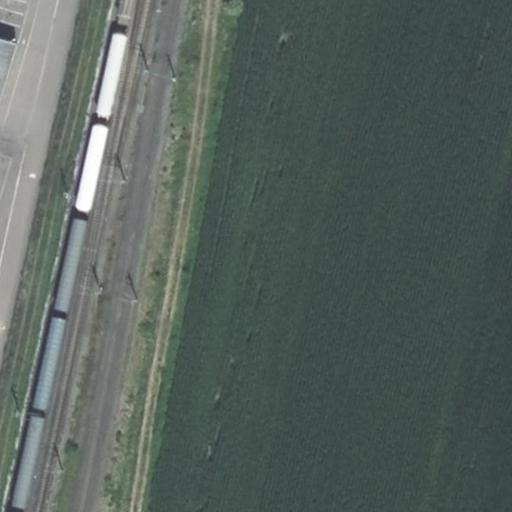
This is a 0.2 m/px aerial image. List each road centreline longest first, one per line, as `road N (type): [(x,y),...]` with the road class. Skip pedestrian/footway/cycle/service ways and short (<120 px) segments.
road 1 (track): [(133,511),(224,0)]
road 2 (track): [(103,0),(0,465)]
